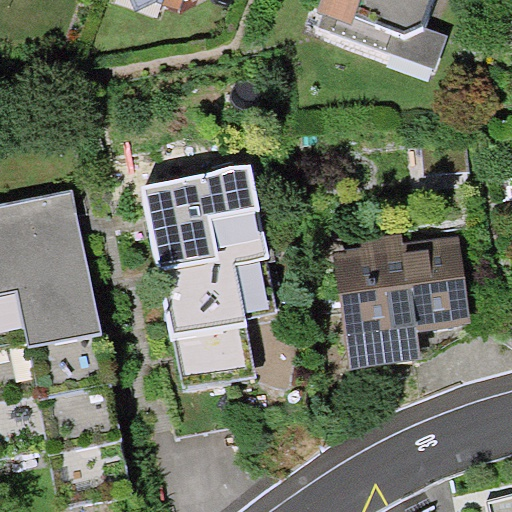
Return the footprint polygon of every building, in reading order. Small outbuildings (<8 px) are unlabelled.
[(114,0),(156,16),(162,0),(114,0)] [(425,34),(437,0),(322,0),(319,11),(351,23),(342,46),(430,78),(443,40),(425,34)] [(159,390),(169,443),(252,428),(233,323),(260,317),(234,175),(134,193),(144,248),(162,344),(170,388),(159,390)] [(76,280),(57,186),(0,198),(0,457),(35,450),(47,511),(61,511),(121,500),(110,444),(99,391),(87,334),(76,280)] [(472,328),(460,239),(339,254),(354,373),(423,364),(419,335),(472,328)]
